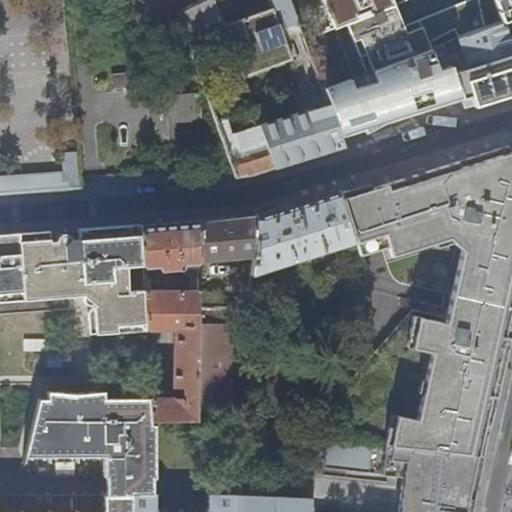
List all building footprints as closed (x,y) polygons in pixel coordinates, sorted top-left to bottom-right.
[(0,0),(0,193),(82,187),(81,179),(57,181),(57,174),(0,178),(0,0)] [(216,0),(210,0),(180,15),(186,30),(203,80),(213,76),(210,65),(220,61),(209,27),(224,21),(216,0)] [(322,88),(291,0),(216,0),(224,21),(260,125),(275,169),(293,164),(323,154),(343,148),(340,138),(322,88)] [(396,0),(326,0),(338,27),(350,23),(398,4),(396,0)] [(511,0),(468,0),(407,25),(398,4),(350,23),(365,72),(445,42),(459,37),(511,17),(511,0)] [(176,33),(186,30),(180,15),(171,18),(176,33)] [(511,17),(459,37),(468,66),(511,52),(511,47),(508,35),(511,33),(511,17)] [(322,88),(340,138),(401,119),(461,100),(453,70),(445,42),(365,72),(322,88)] [(511,52),(468,66),(453,70),(461,100),(462,99),(465,108),(511,93),(511,52)] [(176,95),(177,121),(202,119),(199,93),(176,95)] [(259,173),(275,169),(260,125),(233,134),(226,115),(216,118),(232,166),(236,176),(251,175),(259,173)] [(340,392),(330,439),(482,456),(488,429),(503,364),(504,356),(511,322),(511,148),(509,146),(474,156),(357,193),(341,197),(354,241),(355,241),(360,255),(388,247),(390,254),(446,237),(461,250),(447,317),(414,310),(340,392)] [(80,172),(57,174),(57,181),(81,179),(80,178),(80,172)] [(256,214),(253,255),(251,273),(354,241),(338,190),(284,205),(256,214)] [(222,217),(198,218),(197,259),(253,255),(256,214),(222,217)] [(150,278),(142,278),(143,288),(145,328),(147,368),(148,395),(150,419),(195,419),(197,304),(197,290),(197,288),(197,281),(197,259),(198,218),(164,221),(140,223),(142,263),(164,262),(165,269),(177,268),(190,279),(189,289),(151,288),(150,278)] [(104,474),(106,474),(106,483),(107,493),(104,493),(105,502),(88,502),(43,503),(25,504),(25,494),(0,494),(0,300),(87,294),(96,301),(89,309),(90,331),(145,328),(143,288),(129,288),(128,263),(142,263),(140,223),(97,226),(78,228),(78,231),(59,233),(56,236),(55,239),(50,239),(49,230),(43,230),(0,233),(0,511),(133,511),(133,493),(153,493),(153,482),(154,474),(155,474),(155,420),(150,420),(150,419),(148,395),(103,395),(103,388),(74,395),(46,388),(46,396),(40,396),(20,454),(42,454),(104,453),(104,474)] [(197,290),(197,304),(220,305),(221,291),(197,290)] [(235,494),(233,511),(469,511),(482,456),(330,439),(326,468),(404,477),(400,511),(311,511),(312,498),(235,494)] [(153,493),(133,493),(133,511),(233,511),(235,494),(208,493),(208,508),(203,511),(159,511),(155,508),(155,493),(153,493)]
